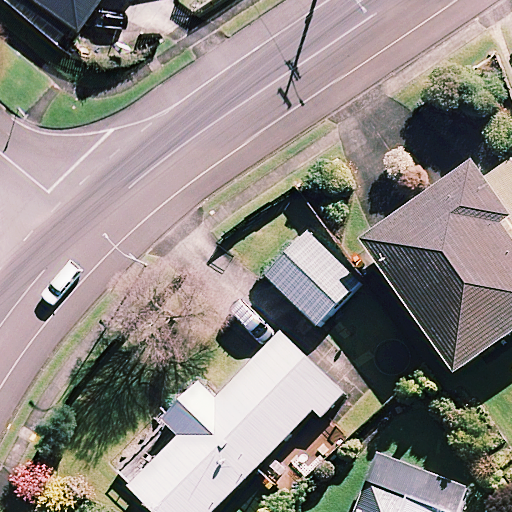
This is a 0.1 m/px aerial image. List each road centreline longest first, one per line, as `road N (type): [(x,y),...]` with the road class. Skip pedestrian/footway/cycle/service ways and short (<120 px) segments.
road 1 (tertiary): [(391,0),(168,154),(88,225)]
road 2 (tertiary): [(88,225),(0,324)]
